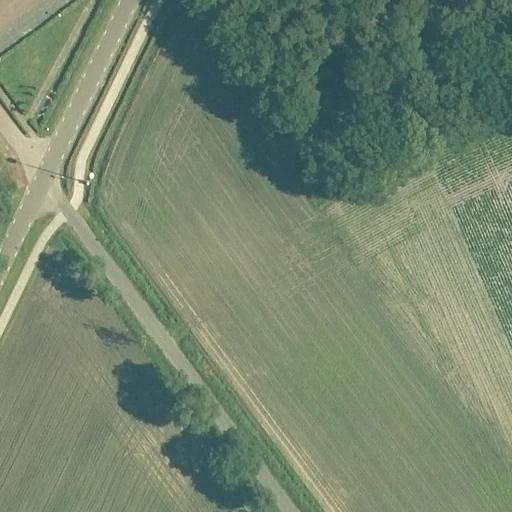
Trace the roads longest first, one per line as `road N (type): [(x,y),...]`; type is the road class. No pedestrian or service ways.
road 1 (unclassified): [(284,511),(43,177)]
road 2 (unclassified): [(43,177),(128,0)]
